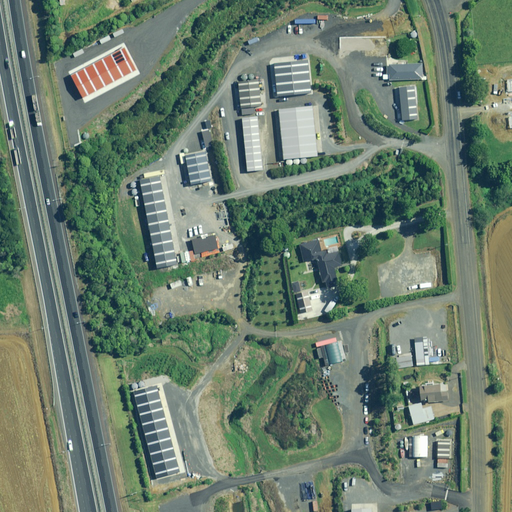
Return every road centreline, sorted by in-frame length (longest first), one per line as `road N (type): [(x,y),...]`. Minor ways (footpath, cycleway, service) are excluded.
road 1 (motorway): [(13,0),(109,511)]
road 2 (secondary): [(481,511),(478,390),(435,6)]
road 3 (motorway): [(90,511),(0,42)]
